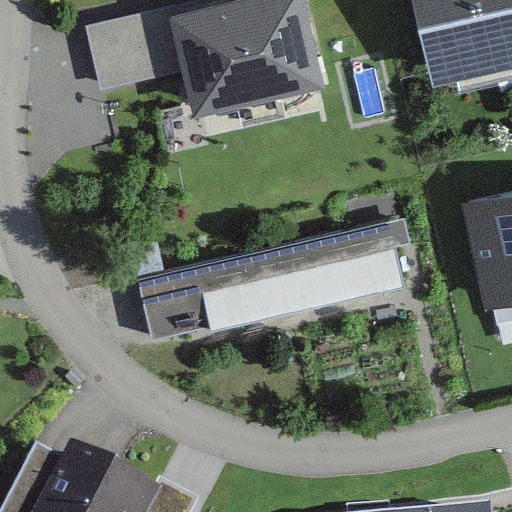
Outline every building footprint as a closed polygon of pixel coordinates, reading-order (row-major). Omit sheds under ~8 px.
[(303,0),(233,0),(173,13),(196,117),(323,90),(303,0)] [(511,0),(414,0),(434,86),(511,68),(511,0)] [(148,13),(83,22),(93,91),(157,82),(148,13)] [(511,194),(455,207),(476,297),(511,288),(511,194)] [(385,242),(181,282),(191,336),(395,296),(385,242)] [(73,428),(31,511),(151,511),(169,476),(73,428)]
